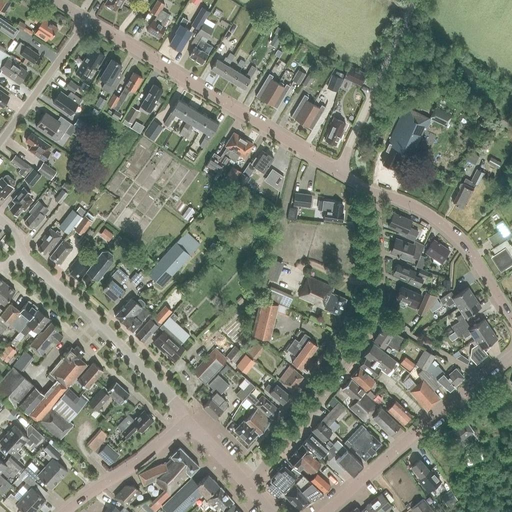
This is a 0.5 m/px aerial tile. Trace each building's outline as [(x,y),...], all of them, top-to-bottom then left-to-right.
[(0,0),(0,10),(3,12),(11,0),(0,0)] [(107,0),(105,4),(116,10),(119,5),(121,6),(124,0),(107,0)] [(161,10),(165,4),(158,0),(151,12),(157,16),(154,20),(153,20),(147,30),(160,38),(170,21),(167,19),(169,15),(161,10)] [(199,30),(209,12),(201,7),(191,25),(199,30)] [(31,19),(39,24),(36,29),(37,29),(35,33),(45,39),(47,36),(50,38),(57,27),(43,18),(44,18),(35,12),(31,19)] [(0,17),(0,27),(13,36),(17,30),(0,17)] [(180,24),(176,32),(175,31),(172,36),(174,37),(170,44),(180,50),(187,39),(191,32),(190,29),(185,26),(189,20),(183,17),(179,24),(180,24)] [(204,23),(198,33),(202,35),(208,39),(214,29),(212,28),(215,24),(206,19),(204,23)] [(269,44),(275,48),(284,32),(277,28),(274,33),(275,34),(269,44)] [(195,46),(190,56),(202,63),(208,54),(208,53),(212,46),(206,42),(208,39),(202,35),(200,39),(196,47),(195,46)] [(20,53),(20,54),(34,63),(39,54),(20,42),(15,50),(20,53)] [(27,72),(8,59),(10,56),(0,49),(0,65),(2,66),(0,68),(0,69),(19,83),(27,72)] [(96,68),(104,55),(93,49),(89,56),(87,54),(76,73),(86,79),(93,67),(96,68)] [(282,52),(277,49),(273,55),(278,58),(282,52)] [(228,65),(231,60),(234,55),(229,53),(223,62),(217,59),(211,69),(222,75),(228,65)] [(114,78),(121,66),(111,59),(100,78),(105,81),(101,88),(111,94),(119,81),(114,78)] [(234,69),(228,65),(222,75),(233,82),(239,72),(245,62),(240,59),(234,69)] [(246,76),(239,72),(233,82),(244,88),(256,68),(252,66),(246,76)] [(276,71),(282,75),(286,69),(280,66),(276,71)] [(364,73),(351,67),(346,79),(360,84),(364,73)] [(300,82),(307,72),(301,68),(294,78),(300,82)] [(308,87),(318,72),(312,69),(303,84),(308,87)] [(134,92),(142,78),(133,73),(120,93),(125,96),(126,94),(127,95),(130,90),(134,92)] [(266,102),(278,83),(272,79),(274,76),(270,74),(256,96),(266,102)] [(332,75),(327,87),(338,91),(338,90),(342,79),(332,75)] [(73,93),(78,86),(70,80),(65,87),(73,93)] [(83,82),(79,88),(85,91),(89,85),(83,82)] [(277,109),(291,87),(287,84),(285,87),(278,83),(266,102),(277,109)] [(151,109),(162,90),(153,84),(140,106),(145,108),(146,107),(151,109)] [(0,105),(2,107),(8,97),(0,91),(0,105)] [(78,105),(82,99),(70,91),(67,96),(61,92),(53,103),(70,115),(77,104),(78,105)] [(114,108),(120,98),(114,94),(108,104),(114,108)] [(301,124),(313,105),(307,101),(309,98),(305,95),(291,117),(301,124)] [(94,105),(94,106),(101,110),(106,101),(99,97),(94,105)] [(188,105),(179,100),(164,124),(168,127),(172,120),(173,121),(177,115),(181,117),(188,105)] [(312,131),(326,108),(322,106),(320,109),(313,105),(301,124),(312,131)] [(132,123),(139,111),(131,106),(124,119),(125,119),(123,123),(129,127),(132,123)] [(184,135),(198,111),(188,106),(181,117),(187,121),(180,133),(184,135)] [(446,126),(451,115),(435,107),(430,118),(404,107),(387,144),(388,144),(381,159),(384,160),(382,165),(392,170),(398,157),(411,164),(430,122),(432,122),(433,120),(446,126)] [(115,110),(112,115),(118,119),(121,114),(115,110)] [(201,129),(208,117),(198,111),(184,135),(188,138),(192,130),(188,128),(191,123),(201,129)] [(60,115),(57,121),(45,113),(35,127),(53,139),(55,140),(57,140),(59,139),(60,138),(65,131),(70,135),(72,132),(82,139),(86,133),(60,115)] [(211,135),(218,123),(208,117),(201,129),(207,132),(204,137),(208,140),(211,135)] [(478,132),(483,123),(472,117),(467,126),(478,132)] [(341,139),(344,131),(342,130),(345,123),(334,118),(330,126),(331,126),(325,141),(335,145),(338,138),(341,139)] [(89,127),(78,119),(74,124),(85,132),(89,127)] [(142,132),(146,125),(137,120),(133,127),(142,132)] [(153,141),(163,127),(154,121),(144,134),(153,141)] [(51,146),(45,142),(38,137),(37,137),(31,133),(26,141),(32,145),(29,150),(44,160),(50,152),(48,150),(51,146)] [(211,157),(205,165),(221,174),(228,162),(229,162),(231,159),(243,138),(234,133),(230,140),(228,139),(224,146),(227,147),(220,159),(213,154),(211,157)] [(204,137),(200,145),(203,147),(208,140),(204,137)] [(243,138),(231,159),(235,161),(239,154),(245,158),(249,152),(248,151),(253,144),(243,138)] [(189,149),(185,155),(192,160),(196,154),(189,149)] [(265,172),(274,158),(266,153),(262,151),(257,158),(256,157),(252,163),(250,162),(245,169),(251,173),(256,166),(265,172)] [(32,167),(15,155),(11,161),(21,169),(18,172),(24,177),(32,167)] [(490,157),(487,163),(488,163),(498,169),(500,163),(490,157)] [(53,177),(56,172),(43,162),(37,170),(58,185),(60,182),(53,177)] [(234,182),(241,172),(232,166),(226,177),(234,182)] [(32,186),(41,175),(33,168),(24,179),(32,186)] [(460,188),(452,202),(455,204),(456,207),(460,209),(463,208),(473,188),(474,186),(476,183),(478,185),(484,173),(476,169),(470,181),(465,178),(462,183),(460,184),(459,186),(460,188)] [(283,178),(274,171),(268,175),(282,185),(283,178)] [(244,187),(250,178),(241,172),(234,182),(244,187)] [(123,195),(108,220),(115,224),(118,219),(124,223),(132,210),(127,207),(130,202),(127,200),(129,196),(132,197),(138,187),(115,173),(108,186),(123,195)] [(2,178),(1,177),(0,179),(0,195),(3,198),(13,187),(11,186),(14,183),(14,180),(7,175),(5,175),(2,178)] [(61,187),(67,192),(70,188),(64,183),(61,187)] [(23,187),(12,200),(15,203),(9,209),(17,216),(22,209),(23,210),(32,200),(28,196),(30,193),(23,187)] [(273,199),(276,193),(266,187),(262,193),(273,199)] [(60,203),(68,193),(62,189),(55,199),(60,203)] [(310,207),(311,195),(295,192),(293,205),(310,207)] [(38,201),(29,211),(31,213),(24,222),(31,228),(34,225),(36,227),(45,216),(44,215),(48,210),(38,201)] [(342,222),(343,213),(342,213),(343,205),(334,204),(334,203),(324,201),(322,210),(325,211),(324,219),(342,222)] [(219,218),(226,211),(222,206),(215,214),(219,218)] [(297,219),(299,207),(292,206),(291,218),(297,219)] [(84,211),(79,207),(74,212),(80,217),(84,211)] [(67,233),(80,217),(73,211),(60,228),(67,233)] [(92,221),(91,220),(94,217),(87,212),(85,215),(85,216),(74,230),(81,235),(92,221)] [(409,227),(411,220),(394,213),(388,226),(404,233),(402,235),(415,240),(419,231),(409,227)] [(505,240),(511,234),(503,221),(495,226),(505,240)] [(107,227),(102,235),(111,241),(116,234),(107,227)] [(49,251),(60,237),(50,229),(42,239),(44,240),(38,248),(44,253),(47,250),(49,251)] [(155,264),(147,273),(162,286),(198,247),(199,245),(185,232),(155,264)] [(225,239),(232,244),(237,236),(230,232),(225,239)] [(117,248),(124,240),(119,236),(113,244),(117,248)] [(421,255),(424,245),(415,240),(414,245),(397,238),(392,253),(409,260),(410,257),(418,260),(421,255)] [(58,264),(72,247),(63,240),(50,257),(58,264)] [(442,262),(449,250),(434,240),(426,252),(442,262)] [(511,250),(506,241),(496,248),(493,250),(496,253),(506,268),(511,264),(511,250)] [(97,280),(113,260),(111,254),(107,251),(101,251),(91,264),(85,271),(97,280)] [(422,268),(426,257),(421,255),(418,260),(416,266),(422,268)] [(91,264),(82,257),(70,273),(79,280),(85,271),(91,264)] [(280,281),(287,262),(275,258),(268,276),(280,281)] [(153,265),(146,259),(142,264),(149,270),(153,265)] [(416,271),(414,270),(409,268),(408,269),(398,264),(394,274),(409,280),(408,282),(420,287),(423,279),(414,275),(416,271)] [(117,285),(126,275),(118,268),(109,278),(111,280),(102,289),(116,301),(124,291),(117,285)] [(429,280),(432,273),(420,268),(417,275),(429,280)] [(135,286),(144,275),(140,272),(131,282),(135,286)] [(339,315),(347,299),(332,292),(334,287),(309,276),(299,297),(339,315)] [(6,284),(0,291),(0,301),(4,305),(15,291),(6,284)] [(415,308),(421,294),(401,286),(397,297),(409,302),(408,304),(415,308)] [(274,287),(268,299),(288,307),(293,295),(274,287)] [(458,308),(474,297),(467,287),(454,296),(450,291),(439,299),(443,304),(446,302),(448,306),(454,302),(458,308)] [(426,292),(421,306),(429,309),(438,297),(426,292)] [(480,307),(474,297),(458,308),(461,313),(456,317),(458,321),(450,326),(454,332),(467,323),(464,318),(480,307)] [(149,314),(142,307),(144,305),(144,303),(141,299),(139,299),(136,302),(131,298),(115,316),(129,328),(132,332),(149,314)] [(263,301),(256,328),(255,336),(270,339),(272,328),(278,305),(263,301)] [(0,333),(4,328),(11,320),(13,322),(14,320),(16,318),(18,319),(20,317),(26,323),(29,319),(37,310),(27,302),(20,312),(9,303),(2,312),(0,314),(0,333)] [(165,305),(151,320),(158,326),(171,311),(165,305)] [(22,328),(20,331),(25,335),(30,328),(31,327),(32,328),(38,333),(41,328),(49,319),(37,310),(29,319),(26,323),(22,328)] [(173,312),(167,318),(172,323),(168,327),(153,343),(161,350),(162,348),(174,359),(184,348),(180,345),(189,335),(181,327),(180,327),(174,321),(178,317),(173,312)] [(143,342),(156,328),(158,326),(151,320),(150,319),(142,328),(136,335),(143,342)] [(474,339),(490,329),(484,319),(470,328),(467,323),(454,332),(451,333),(455,339),(462,334),(465,338),(471,334),(474,339)] [(56,332),(59,328),(51,322),(46,328),(42,332),(41,333),(30,346),(41,355),(53,341),(56,343),(62,336),(56,332)] [(406,339),(388,328),(384,326),(383,328),(374,341),(384,347),(386,343),(399,351),(406,339)] [(206,341),(212,335),(207,329),(200,336),(206,341)] [(497,338),(490,329),(474,339),(478,345),(473,349),(471,359),(477,364),(477,365),(488,354),(487,354),(482,348),(497,338)] [(299,341),(295,338),(291,344),(309,357),(318,346),(310,340),(311,338),(305,333),(299,341)] [(309,357),(291,344),(287,349),(297,356),(292,362),(301,368),(309,357)] [(371,374),(375,377),(381,370),(392,377),(390,376),(399,363),(374,344),(365,357),(366,357),(361,364),(372,373),(371,374)] [(66,388),(68,385),(86,365),(79,359),(84,352),(76,345),(73,349),(71,347),(49,373),(56,379),(43,395),(33,387),(34,386),(20,374),(12,367),(0,381),(0,397),(13,408),(14,409),(17,405),(37,422),(38,422),(67,389),(66,388)] [(233,362),(242,352),(235,346),(224,358),(214,349),(192,373),(204,384),(228,358),(233,362)] [(14,353),(7,347),(0,355),(0,357),(7,363),(14,353)] [(430,362),(435,355),(424,349),(416,363),(427,369),(430,362)] [(25,350),(17,365),(25,369),(34,354),(25,350)] [(250,375),(260,365),(255,360),(245,371),(250,375)] [(87,388),(102,371),(92,362),(77,379),(87,388)] [(447,377),(443,372),(437,365),(435,367),(430,362),(427,369),(431,373),(430,373),(450,390),(464,378),(456,368),(447,377)] [(442,384),(430,374),(424,368),(416,364),(402,381),(427,410),(440,399),(434,391),(442,384)] [(292,390),(303,376),(290,366),(281,379),(284,381),(282,383),(292,390)] [(366,390),(375,381),(360,367),(352,376),(366,390)] [(215,418),(226,407),(227,402),(220,395),(223,391),(223,390),(222,388),(227,383),(229,385),(218,374),(209,384),(213,388),(211,391),(214,394),(210,398),(211,398),(203,406),(215,418)] [(364,421),(379,405),(365,392),(351,379),(342,388),(356,400),(349,407),(364,421)] [(111,394),(115,398),(113,400),(113,404),(115,405),(118,405),(120,402),(121,403),(129,394),(115,382),(108,390),(103,387),(88,403),(96,410),(111,394)] [(249,383),(243,390),(241,388),(236,394),(243,400),(254,387),(249,383)] [(283,403),(289,394),(276,384),(274,388),(269,384),(265,389),(283,403)] [(81,397),(68,385),(66,388),(67,389),(38,422),(58,440),(72,425),(69,422),(89,400),(83,395),(81,397)] [(372,399),(375,396),(369,391),(366,394),(371,398),(372,399)] [(273,418),(280,410),(263,395),(259,399),(250,392),(246,397),(253,403),(254,402),(272,418),(273,418)] [(377,395),(373,400),(378,404),(382,399),(377,395)] [(403,424),(412,415),(396,400),(387,409),(403,424)] [(338,403),(322,420),(328,426),(332,422),(334,419),(344,409),(338,403)] [(259,435),(271,421),(257,408),(245,421),(244,420),(235,429),(249,443),(257,434),(259,435)] [(391,434),(400,424),(382,408),(373,417),(391,434)] [(146,427),(153,420),(152,418),(153,418),(150,415),(148,415),(144,411),(137,419),(136,417),(133,420),(128,415),(117,426),(122,431),(121,432),(127,438),(137,428),(141,432),(142,431),(144,431),(146,429),(146,427)] [(114,428),(103,419),(100,423),(110,432),(114,428)] [(477,465),(466,450),(467,449),(464,445),(470,441),(472,444),(478,440),(472,431),(473,430),(465,420),(447,434),(458,449),(456,450),(470,470),(477,465)] [(323,441),(332,431),(321,421),(312,430),(323,441)] [(14,425),(6,433),(21,447),(25,442),(29,446),(33,443),(36,445),(43,437),(29,425),(26,429),(27,437),(14,425)] [(366,428),(365,429),(361,426),(349,437),(345,441),(344,443),(348,447),(349,445),(350,445),(364,458),(370,452),(371,453),(375,449),(375,448),(380,442),(366,428)] [(102,427),(88,443),(97,451),(111,435),(102,427)] [(16,452),(21,447),(6,433),(0,439),(0,443),(12,454),(8,459),(20,470),(24,465),(18,459),(21,456),(16,452)] [(330,448),(325,444),(325,445),(312,433),(303,442),(320,458),(327,450),(329,452),(329,453),(333,457),(339,451),(333,445),(330,448)] [(329,440),(325,444),(330,448),(333,445),(334,444),(329,440)] [(339,451),(342,454),(336,461),(345,470),(346,468),(353,475),(363,464),(347,449),(344,446),(338,440),(334,444),(333,445),(339,451)] [(98,454),(109,464),(119,455),(107,443),(98,454)] [(311,474),(320,463),(313,457),(315,455),(303,444),(288,459),(300,471),(304,467),(311,474)] [(49,461),(45,466),(59,479),(67,470),(55,459),(59,454),(48,445),(44,450),(47,453),(44,456),(49,461)] [(146,511),(153,511),(199,466),(179,447),(168,458),(170,460),(168,463),(159,464),(139,474),(144,485),(155,480),(165,490),(152,502),(149,500),(139,504),(146,511)] [(20,470),(8,459),(4,464),(0,459),(0,473),(4,469),(9,474),(12,471),(15,474),(20,470)] [(419,459),(411,466),(420,478),(418,479),(428,491),(440,481),(430,469),(429,470),(419,459)] [(285,494),(303,475),(293,467),(290,470),(285,466),(283,465),(271,478),(272,481),(273,482),(268,488),(278,497),(283,492),(285,494)] [(27,466),(23,471),(27,475),(34,481),(38,476),(34,472),(31,470),(27,466)] [(59,479),(45,466),(40,471),(35,466),(31,470),(34,472),(38,476),(52,488),(59,479)] [(326,493),(330,489),(328,487),(330,484),(317,472),(310,480),(320,489),(321,488),(326,493)] [(0,474),(0,484),(1,485),(0,486),(0,493),(1,495),(11,485),(0,474)] [(206,497),(219,485),(208,474),(198,484),(191,478),(162,506),(168,511),(182,511),(202,493),(206,497)] [(28,490),(23,496),(37,509),(46,500),(33,489),(37,484),(34,481),(27,475),(23,480),(26,482),(23,486),(28,490)] [(303,475),(285,494),(298,510),(324,494),(303,475)] [(113,496),(122,505),(137,490),(130,484),(123,485),(113,496)] [(206,501),(209,505),(212,508),(216,504),(223,511),(233,501),(220,488),(206,501)] [(458,500),(451,490),(441,496),(444,501),(440,503),(444,509),(458,500)] [(365,507),(359,511),(356,507),(349,511),(385,511),(392,507),(381,492),(364,506),(365,507)] [(34,511),(37,509),(23,496),(19,500),(14,495),(10,499),(7,496),(3,502),(13,511),(17,506),(23,511),(34,511)] [(413,511),(434,511),(424,499),(411,509),(413,511)]
